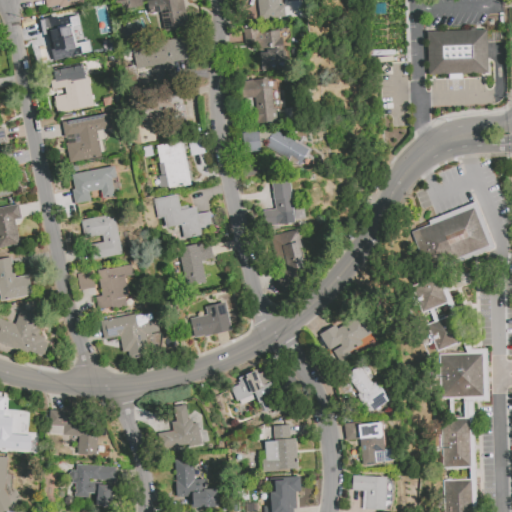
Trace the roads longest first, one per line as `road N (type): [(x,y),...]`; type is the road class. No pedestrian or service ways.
road 1 (residential): [(434,152),(407,177),(319,301),(243,353),(204,370),(117,386),(0,371)]
road 2 (residential): [(7,0),(69,313),(99,383)]
road 3 (residential): [(218,0),(217,135),(254,285),(279,330)]
road 4 (residential): [(279,330),(319,398),(326,511)]
road 5 (residential): [(117,386),(145,511)]
